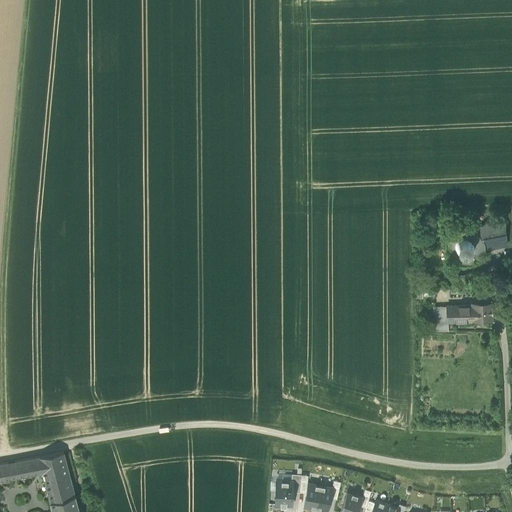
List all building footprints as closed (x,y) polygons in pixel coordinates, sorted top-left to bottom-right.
[(484,242),(485,250),(495,248),(494,244),(507,241),(503,223),(488,226),(484,223),(476,230),(479,234),(483,238),(484,242)] [(483,255),(485,250),(484,242),(483,238),(479,234),(476,230),(469,228),(463,227),(457,229),(451,232),(447,237),(445,242),(444,248),(445,254),(448,260),(453,264),(458,267),(464,268),(470,267),(476,264),(480,260),(483,255)] [(422,287),(414,288),(414,298),(423,298),(422,287)] [(471,301),(471,304),(472,319),(494,317),(492,300),(471,301)] [(471,304),(456,306),(457,320),(472,319),(471,304)] [(449,321),(457,320),(456,306),(447,307),(448,321),(449,321)] [(441,317),(442,329),(449,328),(449,321),(448,321),(447,307),(440,307),(441,317)] [(43,471),(50,501),(75,495),(64,451),(38,456),(43,471)] [(38,456),(15,460),(17,476),(43,471),(38,456)] [(11,477),(17,476),(15,460),(7,462),(11,477)] [(0,479),(11,477),(7,462),(0,463),(0,479)] [(293,480),(292,491),(299,491),(301,474),(292,473),(291,480),(293,480)] [(299,491),(306,492),(308,482),(307,482),(308,474),(301,474),(299,491)] [(291,480),(276,479),(276,480),(275,490),(275,503),(280,504),(280,506),(286,506),(286,504),(292,504),(292,491),(293,480),(291,480)] [(333,479),(332,486),(330,497),(336,498),(340,481),(333,479)] [(308,482),(306,492),(304,505),(315,508),(320,484),(308,482)] [(332,486),(320,484),(315,508),(327,510),(330,497),(332,486)] [(365,488),(362,495),(360,505),(365,507),(371,490),(365,488)] [(346,490),(339,511),(357,511),(360,505),(362,495),(346,490)] [(79,511),(75,495),(50,501),(53,511),(79,511)] [(382,511),(387,502),(375,498),(374,502),(370,511),(382,511)] [(363,511),(370,511),(374,502),(368,500),(363,511)] [(397,506),(387,502),(382,511),(395,511),(398,506),(397,506)] [(399,502),(397,506),(398,506),(395,511),(402,511),(405,505),(399,502)]
